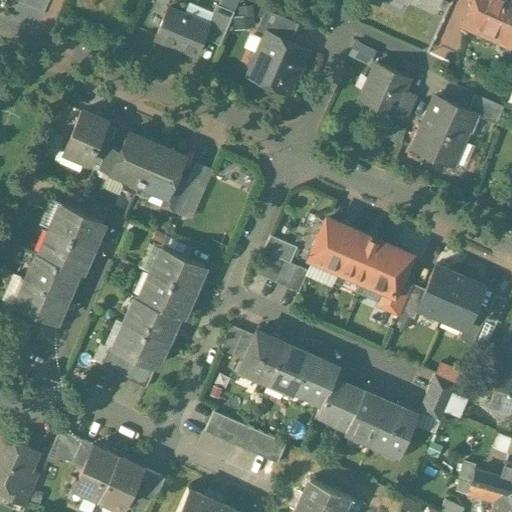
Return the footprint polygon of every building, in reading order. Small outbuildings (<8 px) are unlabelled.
[(220,0),(219,4),(234,10),(238,0),(220,0)] [(511,0),(472,0),(463,21),(483,30),(485,30),(487,29),(488,29),(490,28),(491,26),(492,25),(511,34),(511,0)] [(219,4),(216,3),(207,23),(208,24),(203,36),(219,44),(234,10),(219,4)] [(207,23),(167,7),(155,36),(195,54),(203,36),(208,24),(207,23)] [(298,22),(265,9),(256,28),(267,33),(268,31),(290,40),(298,22)] [(290,40),(268,31),(267,33),(248,75),(261,80),(260,82),(262,88),(268,90),(274,88),(275,86),(286,91),(305,47),(290,40)] [(355,40),(348,54),(368,64),(375,50),(355,40)] [(408,76),(376,62),(360,97),(392,112),(402,89),(408,76)] [(414,94),(402,89),(392,112),(404,117),(414,94)] [(503,105),(475,93),(468,109),(479,114),(478,116),(496,123),(503,105)] [(468,109),(435,95),(413,144),(434,153),(433,155),(452,163),(466,130),(471,132),(478,116),(479,114),(468,109)] [(106,120),(81,110),(64,149),(88,160),(95,144),(105,123),(106,120)] [(116,127),(105,123),(95,144),(106,149),(108,145),(116,127)] [(149,140),(129,131),(120,150),(112,169),(113,170),(125,175),(123,180),(123,181),(123,182),(124,184),(125,185),(126,186),(135,190),(156,142),(149,139),(149,140)] [(164,145),(156,142),(135,190),(146,194),(149,194),(150,193),(151,192),(153,187),(165,192),(167,193),(175,173),(184,155),(164,146),(164,145)] [(120,150),(108,145),(106,149),(103,158),(98,168),(111,174),(113,170),(112,169),(120,150)] [(175,173),(167,193),(165,192),(159,206),(173,211),(187,178),(175,173)] [(103,220),(66,204),(54,229),(92,246),(103,220)] [(356,229),(329,217),(323,219),(319,229),(319,230),(315,231),(317,235),(316,235),(307,256),(338,269),(339,269),(356,229)] [(92,246),(54,229),(43,254),(77,269),(81,271),(92,246)] [(382,240),(356,229),(339,269),(364,280),(382,240)] [(297,246),(270,234),(264,250),(286,259),(290,261),(297,246)] [(399,247),(382,240),(364,280),(379,287),(376,302),(386,306),(391,292),(393,293),(400,278),(405,265),(407,264),(411,253),(411,252),(400,247),(399,247)] [(204,264),(162,245),(151,271),(193,289),(204,264)] [(275,255),(264,250),(254,272),(265,276),(275,255)] [(43,254),(40,253),(28,278),(66,294),(77,269),(43,254)] [(275,255),(265,276),(276,281),(286,259),(275,255)] [(286,259),(276,281),(287,286),(297,264),(290,261),(286,259)] [(308,269),(297,264),(287,286),(298,291),(308,269)] [(425,288),(417,306),(419,306),(441,316),(460,274),(436,264),(425,288)] [(193,289),(151,271),(150,272),(155,274),(145,297),(140,295),(139,297),(178,313),(181,315),(193,289)] [(483,284),(460,274),(441,316),(464,326),(465,327),(473,309),(483,284)] [(28,278),(26,277),(18,295),(15,302),(20,304),(20,305),(55,320),(66,294),(28,278)] [(393,293),(391,292),(386,306),(386,307),(399,312),(400,312),(412,283),(400,278),(393,293)] [(412,283),(400,312),(414,318),(419,306),(417,306),(425,288),(412,283)] [(495,295),(484,320),(485,321),(494,325),(506,299),(495,295)] [(178,313),(139,297),(128,322),(167,339),(178,313)] [(473,309),(465,327),(464,326),(459,338),(473,344),(485,314),(473,309)] [(34,324),(13,315),(8,326),(29,335),(34,324)] [(128,322),(125,320),(113,346),(121,349),(132,354),(143,359),(155,364),(167,339),(128,322)] [(485,321),(477,339),(486,343),(494,325),(485,321)] [(29,335),(8,326),(3,338),(4,338),(24,347),(29,335)] [(243,331),(230,326),(220,348),(233,354),(243,331)] [(252,335),(242,358),(239,359),(235,369),(244,373),(248,371),(266,379),(283,341),(255,329),(252,335)] [(243,331),(233,354),(242,358),(252,335),(243,331)] [(511,332),(507,331),(502,353),(511,355),(511,332)] [(24,347),(4,338),(0,347),(0,348),(20,358),(24,347)] [(309,352),(283,341),(266,379),(292,391),(293,388),(309,352)] [(113,346),(110,344),(99,367),(111,372),(121,349),(113,346)] [(0,348),(0,362),(15,369),(20,358),(0,348)] [(132,354),(121,349),(111,372),(122,377),(132,354)] [(338,365),(309,352),(293,388),(322,401),(333,376),(338,365)] [(511,355),(502,353),(499,366),(511,368),(511,355)] [(143,359),(132,354),(122,377),(133,381),(143,359)] [(155,364),(143,359),(133,381),(145,387),(155,364)] [(511,368),(499,366),(491,403),(511,407),(511,368)] [(456,382),(434,372),(426,391),(448,400),(452,392),(456,382)] [(362,389),(333,376),(322,401),(317,412),(347,425),(362,389)] [(388,400),(362,389),(347,425),(345,429),(371,440),(388,400)] [(448,400),(426,391),(421,403),(432,407),(429,415),(439,420),(444,410),(448,400)] [(465,397),(452,392),(448,400),(444,410),(457,415),(465,397)] [(399,405),(388,400),(371,440),(371,441),(383,446),(389,444),(399,449),(411,422),(415,420),(419,411),(403,404),(399,405)] [(213,410),(205,430),(215,435),(224,414),(213,410)] [(224,414),(215,435),(225,439),(234,419),(224,414)] [(234,419),(225,439),(236,444),(244,424),(234,419)] [(244,424),(236,444),(246,448),(255,428),(244,424)] [(60,428),(48,455),(60,458),(71,433),(60,428)] [(255,428),(246,448),(256,453),(265,433),(255,428)] [(71,433),(60,458),(72,460),(82,438),(71,433)] [(265,433),(256,453),(266,457),(275,437),(265,433)] [(36,450),(4,435),(0,443),(0,481),(14,488),(16,489),(27,467),(34,451),(35,451),(36,450)] [(275,437),(266,457),(277,462),(286,442),(275,437)] [(82,438),(72,460),(83,465),(93,443),(82,438)] [(117,454),(93,443),(83,465),(77,479),(75,478),(71,486),(84,492),(85,490),(98,496),(117,454)] [(141,465),(117,454),(98,496),(122,507),(131,487),(141,465)] [(511,461),(505,459),(501,474),(497,487),(511,491),(511,461)] [(474,466),(463,463),(459,478),(470,481),(470,480),(474,466)] [(165,476),(141,465),(131,487),(155,498),(165,476)] [(501,474),(474,466),(470,480),(497,487),(501,474)] [(40,473),(27,467),(16,489),(14,488),(10,498),(25,505),(40,473)] [(338,511),(347,494),(309,477),(298,501),(322,511),(338,511)] [(470,481),(459,478),(456,489),(467,493),(470,481)] [(497,487),(470,480),(470,481),(467,493),(494,500),(497,487)] [(511,511),(511,491),(497,487),(494,500),(490,511),(511,511)] [(205,511),(211,499),(187,489),(176,511),(205,511)] [(233,511),(235,509),(211,499),(205,511),(233,511)] [(461,511),(463,507),(445,499),(440,510),(444,511),(461,511)] [(322,511),(298,501),(292,511),(322,511)]
